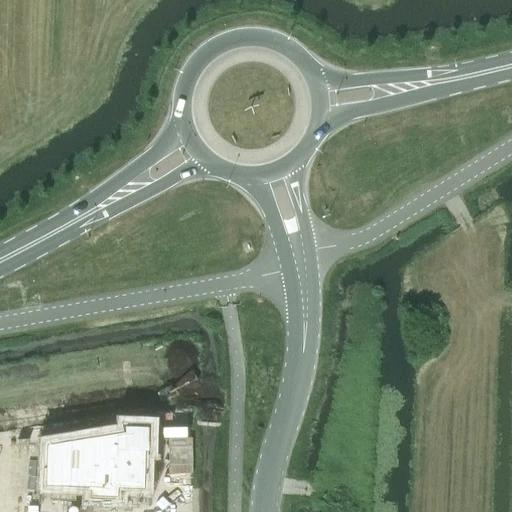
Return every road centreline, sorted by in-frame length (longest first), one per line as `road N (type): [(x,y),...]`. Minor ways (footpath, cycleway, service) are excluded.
road 1 (unclassified): [(0,323),(222,286),(299,263)]
road 2 (tertiary): [(266,511),(300,367),(299,263)]
road 3 (unclassified): [(299,263),(369,235),(511,145)]
road 4 (primary): [(317,83),(299,54),(270,37),(219,41),(185,78),(183,128)]
road 5 (primary): [(320,116),(451,80)]
road 6 (primary): [(451,80),(317,83)]
road 7 (primary): [(93,210),(205,160)]
road 8 (primary): [(183,128),(93,210)]
